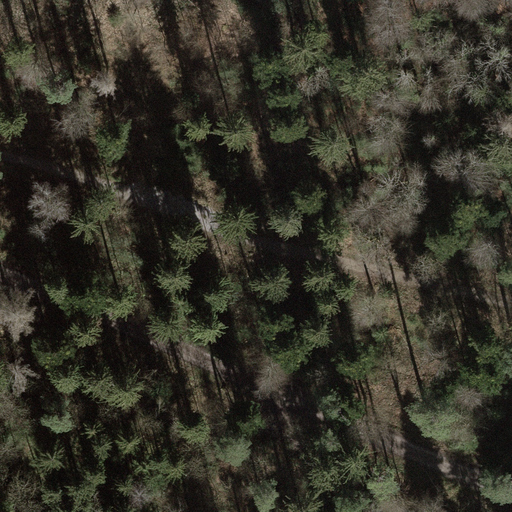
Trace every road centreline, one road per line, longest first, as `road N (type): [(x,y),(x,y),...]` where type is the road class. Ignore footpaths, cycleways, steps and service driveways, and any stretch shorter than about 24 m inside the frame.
road 1 (track): [(511,495),(0,271)]
road 2 (track): [(511,301),(280,243),(0,155)]
